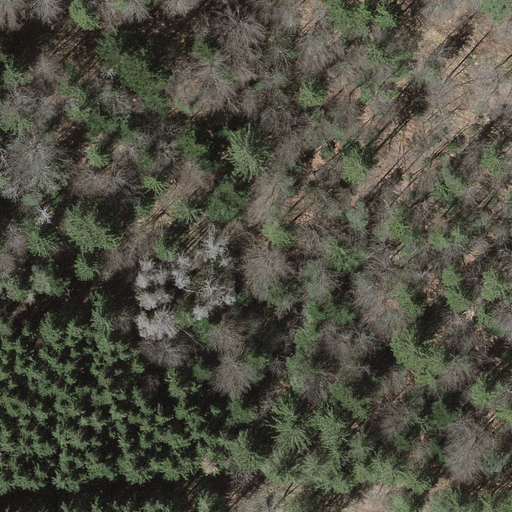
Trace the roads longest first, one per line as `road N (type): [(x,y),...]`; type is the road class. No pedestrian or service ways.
road 1 (track): [(369,511),(268,477),(0,488)]
road 2 (track): [(0,26),(91,30),(161,19),(210,0)]
